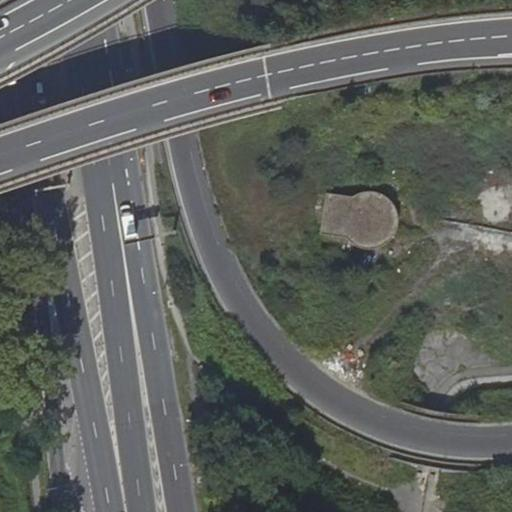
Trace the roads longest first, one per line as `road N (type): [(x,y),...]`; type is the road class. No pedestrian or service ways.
road 1 (motorway): [(511,444),(445,444),(350,413),(304,381),(270,339),(227,282),(201,218),(155,0)]
road 2 (trunk): [(0,159),(258,76),(409,44),(511,38)]
road 3 (trunk): [(181,511),(139,246),(117,220)]
road 4 (trunk): [(44,221),(62,268),(108,511)]
road 5 (trunk): [(142,511),(104,251),(117,220)]
road 6 (trunk): [(44,221),(40,284),(66,511)]
road 7 (trunk): [(13,0),(44,221)]
road 8 (trunk): [(117,220),(81,0)]
